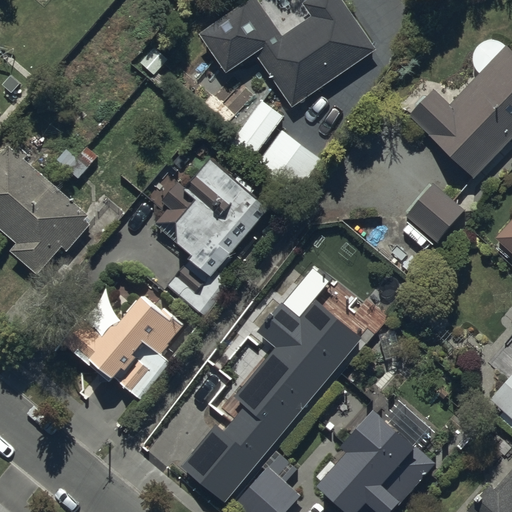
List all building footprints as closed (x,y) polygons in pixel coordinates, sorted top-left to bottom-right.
[(258,53),(292,104),(378,47),(347,0),(305,0),(304,1),(312,14),(282,33),(260,0),(239,0),(199,27),(229,72),(258,53)] [(474,55),(474,56),(474,58),(474,60),(474,62),(475,63),(475,65),(476,67),(477,68),(478,70),(479,71),(480,72),(451,103),(434,86),(409,113),(476,176),(511,137),(511,47),(510,46),(510,45),(508,44),(507,43),(506,41),(504,40),(503,40),(501,39),(500,38),(498,38),(496,37),(495,37),(493,37),(491,37),(489,38),(488,38),(486,39),(483,40),(482,41),(480,43),(479,44),(478,45),(477,47),(476,48),(475,50),(475,51),(474,53),(474,55)] [(254,157),(282,115),(261,101),(233,143),(254,157)] [(322,159),(282,128),(254,165),(294,196),(322,159)] [(79,178),(101,150),(78,132),(56,159),(79,178)] [(91,211),(10,143),(7,140),(0,148),(0,234),(4,230),(17,241),(11,249),(40,274),(64,246),(69,250),(91,224),(85,219),(91,211)] [(237,175),(214,155),(186,186),(179,181),(163,199),(170,205),(155,223),(179,244),(182,240),(194,250),(190,255),(212,274),(217,268),(219,270),(235,253),(232,250),(264,214),(264,199),(255,191),(258,187),(240,172),(237,175)] [(426,255),(465,208),(433,182),(395,229),(426,255)] [(130,226),(140,224),(153,207),(138,195),(121,218),(130,226)] [(511,216),(494,238),(511,253),(511,285),(510,288),(511,289),(511,216)] [(282,434),(362,336),(340,318),(355,299),(332,280),(316,300),(295,283),(274,309),(272,308),(265,317),(267,318),(257,330),(276,346),(235,395),(247,404),(222,435),(225,437),(211,453),(239,476),(252,460),(257,464),(267,452),(271,455),(286,437),(282,434)] [(169,342),(184,323),(185,322),(144,290),(132,305),(110,287),(86,317),(83,315),(61,342),(111,380),(113,377),(143,401),(173,362),(162,353),(170,343),(169,342)] [(511,428),(511,374),(485,405),(511,428)] [(338,460),(333,456),(317,475),(322,478),(319,481),(351,508),(347,511),(392,511),(405,497),(385,481),(419,442),(375,405),(343,443),(349,448),(338,460)] [(238,511),(284,511),(301,493),(267,464),(231,506),(238,511)] [(511,511),(511,469),(498,486),(489,479),(468,505),(475,511),(511,511)]
